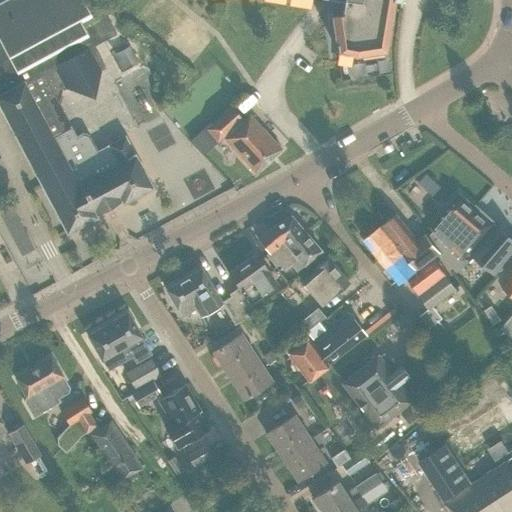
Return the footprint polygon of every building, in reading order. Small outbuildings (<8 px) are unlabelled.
[(89,134),(82,132),(75,136),(58,103),(61,92),(68,88),(92,95),(99,71),(105,68),(93,46),(116,34),(103,9),(91,16),(82,0),(0,0),(0,106),(67,231),(95,216),(94,214),(121,199),(122,202),(151,186),(124,137),(97,151),(89,134)] [(357,49),(385,45),(392,0),(325,0),(329,28),(333,27),(336,51),(354,54),(357,49)] [(212,126),(221,135),(240,118),(231,108),(212,126)] [(250,115),(224,138),(255,173),(281,149),(250,115)] [(463,258),(468,251),(493,222),(459,193),(430,227),(435,231),(432,235),(445,254),(442,257),(457,270),(466,260),(463,258)] [(33,248),(9,204),(2,208),(0,208),(0,216),(21,255),(33,248)] [(416,241),(396,214),(380,227),(415,272),(432,259),(440,253),(425,234),(416,241)] [(266,255),(281,241),(288,249),(305,233),(291,215),(280,221),(277,215),(268,220),(272,226),(270,227),(257,239),(268,251),(265,254),(266,255)] [(495,274),(511,254),(511,238),(493,222),(468,251),(495,274)] [(407,278),(419,295),(445,275),(432,259),(415,272),(380,227),(363,240),(398,285),(407,278)] [(288,249),(281,241),(266,255),(275,266),(278,263),(283,269),(289,263),(296,272),(321,250),(305,233),(288,249)] [(196,306),(202,314),(222,301),(235,324),(246,318),(244,315),(253,307),(249,302),(276,284),(255,254),(228,273),(238,287),(229,293),(231,296),(222,301),(201,268),(166,289),(183,315),(196,306)] [(511,258),(501,271),(511,279),(500,291),(504,294),(506,292),(511,297),(511,258)] [(301,282),(322,305),(348,282),(328,259),(313,271),(314,271),(301,282)] [(420,316),(428,326),(441,315),(434,306),(420,316)] [(317,307),(299,322),(306,332),(318,322),(325,316),(317,307)] [(137,330),(127,312),(87,335),(107,370),(132,355),(136,362),(150,353),(137,330)] [(511,312),(500,327),(511,337),(511,312)] [(287,354),(308,380),(365,335),(352,319),(315,349),(307,339),(287,354)] [(318,322),(306,332),(312,340),(325,330),(318,322)] [(212,352),(228,376),(256,357),(241,334),(212,352)] [(399,382),(407,375),(400,367),(392,373),(378,355),(341,383),(376,428),(413,400),(399,382)] [(25,397),(24,401),(33,417),(60,401),(58,398),(68,392),(69,387),(51,357),(15,378),(25,397)] [(243,399),(272,381),(256,357),(228,376),(243,399)] [(125,372),(135,390),(160,375),(151,358),(125,372)] [(130,394),(138,408),(161,395),(153,381),(130,394)] [(168,426),(180,446),(206,430),(196,412),(199,410),(184,385),(159,399),(173,423),(168,426)] [(297,394),(290,398),(297,408),(304,404),(297,394)] [(450,437),(462,455),(511,421),(511,401),(510,397),(450,437)] [(73,449),(78,442),(81,436),(96,426),(88,413),(91,411),(82,398),(60,412),(69,424),(57,437),(57,445),(65,452),(73,449)] [(294,415),(266,434),(281,457),(310,439),(294,415)] [(91,435),(122,480),(142,467),(111,421),(91,435)] [(7,433),(24,464),(40,455),(23,425),(7,433)] [(297,481),(325,462),(310,439),(281,457),(297,481)] [(187,455),(193,467),(213,457),(206,444),(187,455)] [(418,462),(451,511),(510,511),(511,511),(511,463),(509,465),(506,461),(470,485),(445,444),(418,462)] [(341,465),(348,476),(369,462),(362,451),(341,465)] [(168,461),(176,475),(182,472),(174,458),(168,461)] [(337,481),(312,497),(321,511),(333,511),(350,501),(360,495),(380,481),(374,472),(344,492),(337,481)] [(366,504),(386,490),(380,481),(360,495),(366,504)] [(399,496),(388,503),(393,511),(396,511),(405,506),(399,496)] [(357,511),(350,501),(333,511),(357,511)]
